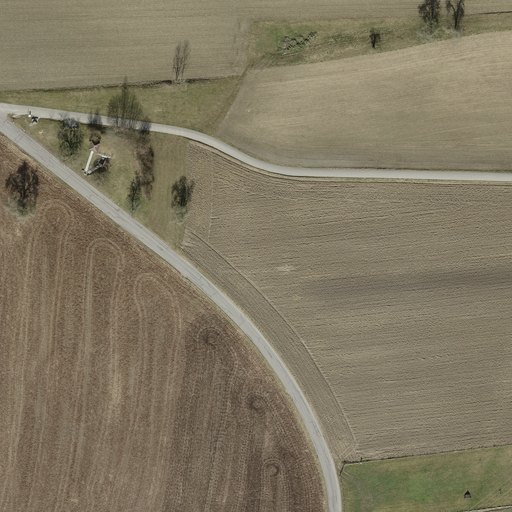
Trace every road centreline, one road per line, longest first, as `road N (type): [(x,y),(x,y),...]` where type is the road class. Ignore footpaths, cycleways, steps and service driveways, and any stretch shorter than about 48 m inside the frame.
road 1 (tertiary): [(335,511),(312,424),(253,332),(0,121)]
road 2 (track): [(0,108),(178,132),(272,168),(511,177)]
